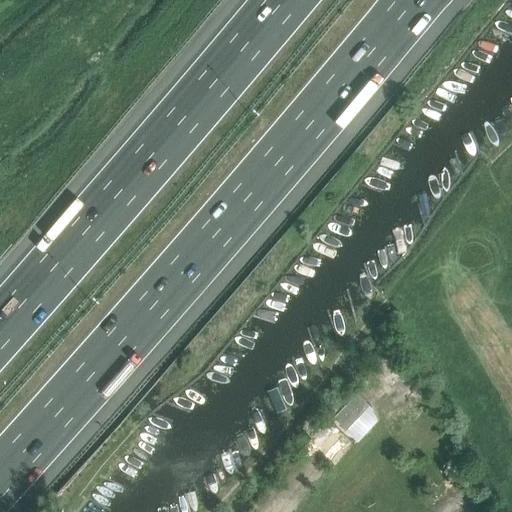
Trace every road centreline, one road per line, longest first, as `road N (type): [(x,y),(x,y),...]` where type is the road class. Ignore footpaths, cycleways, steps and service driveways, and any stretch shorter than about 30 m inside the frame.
road 1 (motorway): [(0,477),(414,0)]
road 2 (motorway): [(279,0),(0,322)]
